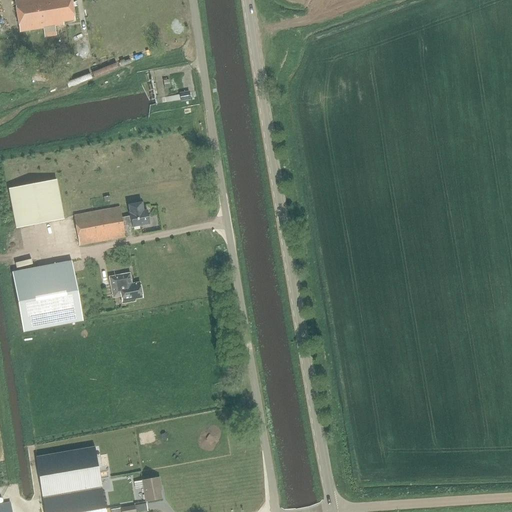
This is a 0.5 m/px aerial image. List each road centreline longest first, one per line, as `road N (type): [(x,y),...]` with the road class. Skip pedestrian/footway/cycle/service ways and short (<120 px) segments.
road 1 (tertiary): [(330,511),(242,0)]
road 2 (unclassified): [(277,511),(189,0)]
road 3 (unclassified): [(330,511),(511,499)]
